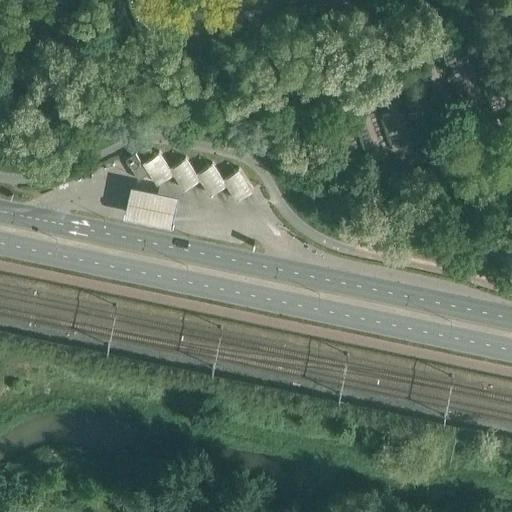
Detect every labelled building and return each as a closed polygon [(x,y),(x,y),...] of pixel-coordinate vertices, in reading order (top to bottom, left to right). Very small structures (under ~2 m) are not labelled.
[(159,149),(142,159),(156,180),(172,170),(159,149)] [(136,151),(127,157),(140,178),(150,172),(136,151)] [(186,154),(169,164),(182,186),(199,175),(186,154)] [(212,159),(196,169),(209,191),(226,181),(212,159)] [(239,164),(222,174),(236,196),(252,186),(239,164)] [(130,180),(124,211),(171,221),(178,190),(130,180)]
